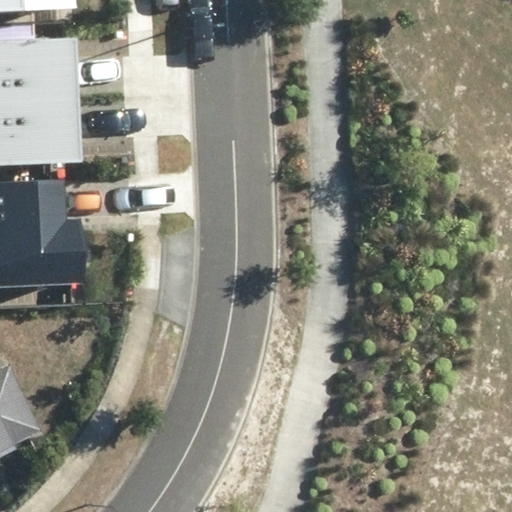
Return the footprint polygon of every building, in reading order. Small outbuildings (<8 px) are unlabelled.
[(78,0),(0,0),(0,10),(79,7),(78,0)] [(78,39),(0,41),(0,101),(80,98),(78,39)] [(80,98),(0,101),(0,164),(82,162),(80,98)] [(67,219),(66,178),(0,178),(0,287),(86,286),(85,219),(67,219)] [(0,369),(0,456),(15,449),(13,444),(42,430),(10,364),(0,369)]
